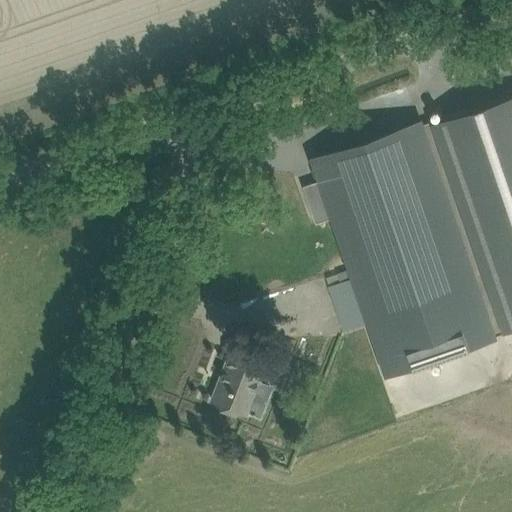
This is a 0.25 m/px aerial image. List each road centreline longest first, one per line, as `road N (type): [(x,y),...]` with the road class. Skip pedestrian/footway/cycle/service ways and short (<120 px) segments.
road 1 (unclassified): [(51,511),(211,109)]
road 2 (unclassified): [(211,109),(511,2)]
road 3 (unclassified): [(0,181),(211,109)]
